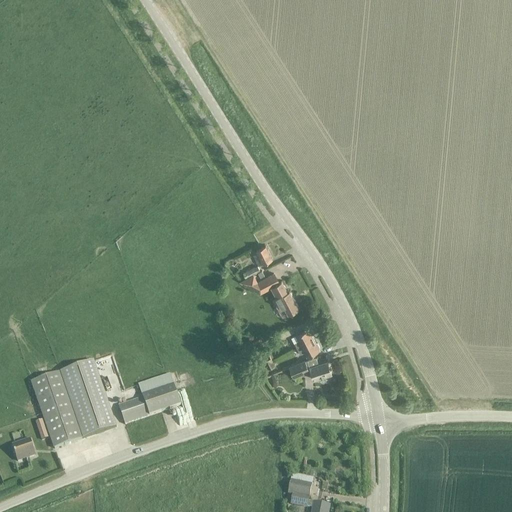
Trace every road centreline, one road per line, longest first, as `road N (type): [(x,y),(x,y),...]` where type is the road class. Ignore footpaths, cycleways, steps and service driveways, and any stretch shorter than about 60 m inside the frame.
road 1 (unclassified): [(379,419),(338,296),(143,0)]
road 2 (unclassified): [(0,508),(102,465),(265,414),(379,419)]
road 3 (unclassified): [(511,416),(379,419)]
